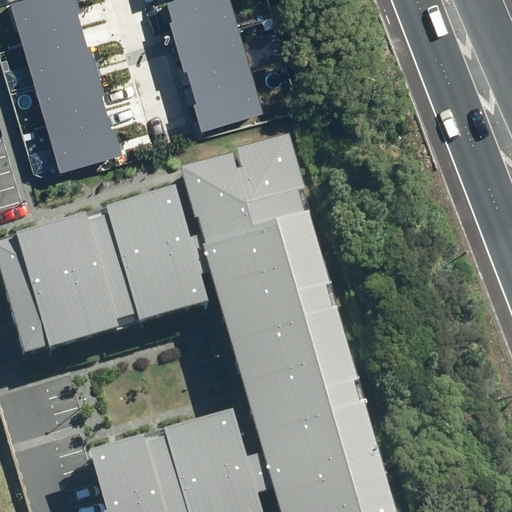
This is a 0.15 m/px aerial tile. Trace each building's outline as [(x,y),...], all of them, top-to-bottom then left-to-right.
[(75,0),(23,0),(13,3),(25,44),(83,28),(75,0)] [(221,0),(157,0),(170,41),(228,24),(221,0)] [(228,24),(170,41),(183,84),(241,66),(228,24)] [(83,28),(25,44),(36,85),(94,69),(83,28)] [(241,66),(183,84),(196,127),(254,109),(241,66)] [(94,69),(36,85),(47,126),(106,110),(94,69)] [(106,110),(47,126),(59,167),(117,151),(106,110)] [(11,242),(46,357),(243,297),(275,403),(110,453),(128,511),(291,511),(313,505),(314,511),(414,511),(315,189),(333,184),(318,133),(200,168),(205,183),(11,242)]
